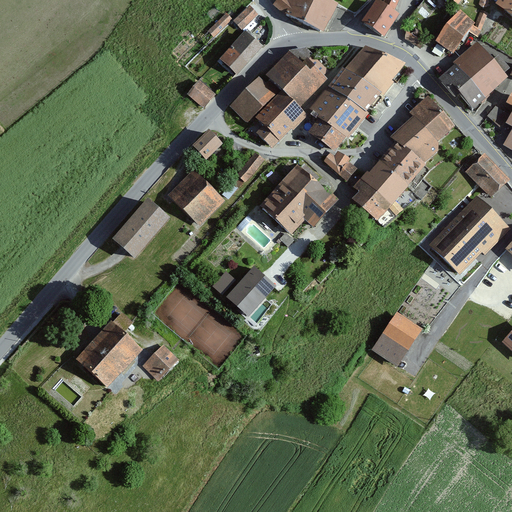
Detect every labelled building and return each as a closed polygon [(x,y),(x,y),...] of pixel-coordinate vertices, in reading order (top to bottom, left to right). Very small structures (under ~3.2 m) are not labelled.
[(332,0),(274,0),(271,4),(283,14),(322,32),(336,2),(332,0)] [(377,0),(372,0),(359,20),(382,35),(397,13),(393,10),(380,2),(377,0)] [(381,0),(380,2),(393,10),(397,0),(381,0)] [(511,0),(495,0),(494,2),(511,17),(511,0)] [(248,2),(231,19),(240,30),(242,28),(258,13),(248,2)] [(443,23),(433,41),(451,53),(467,31),(472,25),(474,22),(459,8),(443,23)] [(480,10),(475,26),(480,29),(487,12),(480,10)] [(224,13),(206,30),(212,37),(231,19),(224,13)] [(475,26),(472,25),(467,31),(477,36),(480,29),(475,26)] [(240,30),(217,57),(235,73),(260,44),(242,28),(240,30)] [(476,40),(452,61),(454,63),(483,96),(507,76),(476,40)] [(361,47),(343,67),(380,94),(391,81),(390,80),(403,62),(361,47)] [(287,52),(264,75),(279,91),(297,109),(327,79),(307,60),(301,66),(287,52)] [(483,96),(454,63),(442,74),(472,109),(483,96)] [(380,94),(343,67),(329,85),(367,113),(380,94)] [(261,76),(230,107),(245,122),(276,91),(261,76)] [(197,79),(185,93),(202,108),(214,94),(197,79)] [(367,113),(329,85),(309,110),(318,117),(346,137),(349,141),(369,115),(367,113)] [(511,90),(504,102),(511,106),(511,107),(504,123),(511,127),(502,145),(511,150),(511,90)] [(297,109),(279,91),(254,116),(262,124),(253,132),(270,146),(302,115),(297,109)] [(426,95),(407,112),(411,116),(412,115),(436,142),(453,127),(426,95)] [(411,116),(389,137),(394,141),(421,165),(440,146),(436,142),(412,115),(411,116)] [(346,137),(318,117),(308,132),(336,151),(346,137)] [(210,126),(193,142),(207,157),(224,140),(210,126)] [(394,141),(376,162),(403,186),(421,165),(394,141)] [(255,152),(237,175),(245,182),(264,159),(255,152)] [(328,153),(322,160),(345,181),(354,168),(346,163),(348,159),(335,153),(333,156),(328,153)] [(484,154),(465,171),(477,184),(490,198),(508,180),(484,154)] [(365,173),(393,197),(403,186),(376,162),(365,173)] [(298,164),(260,207),(291,235),(305,220),(315,228),(339,201),(298,164)] [(193,167),(167,193),(199,225),(225,199),(193,167)] [(365,173),(363,171),(349,187),(354,191),(347,199),(375,224),(388,210),(395,216),(403,206),(393,197),(365,173)] [(477,184),(451,210),(457,216),(450,222),(481,253),(484,256),(511,229),(485,203),(490,198),(477,184)] [(147,195),(113,235),(135,254),(169,215),(147,195)] [(481,253),(450,222),(434,239),(464,269),(481,253)] [(255,263),(226,295),(249,315),(277,283),(255,263)] [(398,310),(373,349),(399,366),(425,328),(398,310)] [(109,320),(74,359),(106,388),(141,349),(109,320)] [(163,343),(143,363),(159,379),(179,359),(163,343)]
